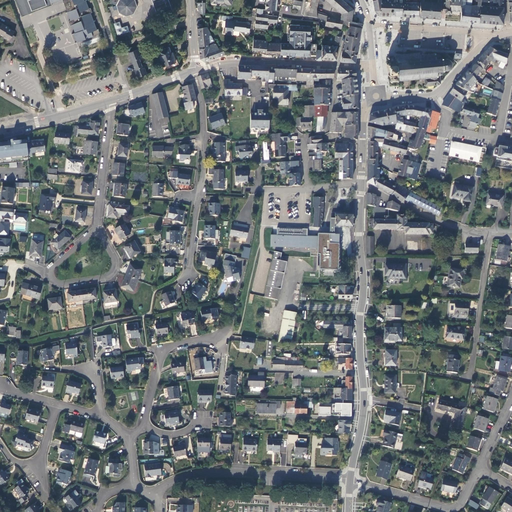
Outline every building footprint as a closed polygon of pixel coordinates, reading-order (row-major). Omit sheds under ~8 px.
[(17,0),(23,14),(32,11),(28,1),(29,0),(49,0),(51,3),(60,0),(62,0),(70,20),(69,21),(70,25),(72,25),(75,33),(73,33),(77,42),(81,41),(93,36),(92,35),(91,32),(97,29),(90,13),(92,12),(90,7),(89,8),(85,0),(84,0),(83,0),(17,0)] [(32,11),(51,3),(49,0),(29,0),(28,1),(32,11)] [(110,0),(109,2),(117,5),(119,13),(126,17),(134,14),(137,7),(135,0),(110,0)] [(168,0),(152,0),(156,16),(172,12),(168,0)] [(266,0),(265,10),(276,11),(277,0),(266,0)] [(317,0),(312,0),(308,16),(317,17),(317,11),(316,11),(316,7),(317,0)] [(353,10),(342,0),(325,0),(341,14),(340,19),(343,20),(351,22),(352,16),(353,10)] [(372,0),(375,11),(379,15),(381,0),(372,0)] [(381,0),(379,15),(391,16),(391,0),(381,0)] [(391,0),(391,16),(402,16),(403,2),(403,0),(400,0),(391,0)] [(452,11),(461,12),(461,0),(446,0),(446,7),(446,11),(445,13),(451,14),(452,11)] [(461,0),(461,12),(461,20),(470,21),(471,6),(471,0),(461,0)] [(470,21),(479,22),(480,6),(480,0),(476,0),(476,1),(478,1),(477,5),(471,6),(470,21)] [(494,3),(494,7),(480,6),(479,22),(486,23),(493,23),(503,24),(502,0),(495,0),(496,3),(494,3)] [(420,17),(426,18),(430,18),(440,19),(441,10),(441,6),(442,3),(438,3),(425,2),(421,1),(420,2),(420,17)] [(206,13),(205,2),(197,2),(199,13),(206,13)] [(403,2),(402,16),(410,17),(410,3),(403,2)] [(410,3),(410,17),(418,17),(418,3),(410,3)] [(327,15),(317,11),(317,17),(326,20),(327,17),(327,15)] [(256,14),(255,27),(267,29),(268,22),(276,23),(277,16),(262,14),(256,14)] [(336,18),(327,17),(326,20),(325,25),(334,27),(335,23),(336,18)] [(232,21),(225,20),(224,27),(226,27),(225,34),(233,35),(233,30),(249,32),(250,25),(246,24),(246,23),(232,21)] [(351,22),(343,20),(342,24),(345,25),(361,28),(362,24),(351,22)] [(119,21),(113,23),(117,35),(129,31),(127,25),(121,27),(119,21)] [(0,34),(3,37),(9,41),(9,42),(12,44),(16,37),(13,35),(15,32),(8,28),(9,27),(0,22),(0,34)] [(199,28),(197,28),(199,47),(200,58),(204,61),(225,54),(221,46),(218,48),(207,27),(202,28),(202,24),(198,24),(199,28)] [(312,57),(316,57),(316,49),(317,43),(310,43),(310,26),(300,26),(300,25),(290,24),(289,43),(281,43),(280,54),(280,57),(295,58),(295,56),(298,56),(301,56),(301,52),(312,52),(312,57)] [(359,38),(361,28),(345,25),(344,29),(348,30),(347,35),(359,38)] [(342,31),(336,31),(333,43),(339,45),(342,31)] [(359,38),(347,35),(344,49),(357,51),(359,38)] [(253,39),(252,50),(258,51),(258,46),(261,46),(260,51),(266,52),(267,42),(267,41),(253,39)] [(266,52),(266,53),(272,54),(272,49),(275,49),(275,54),(280,54),(281,43),(267,42),(266,52)] [(316,58),(316,60),(321,60),(322,58),(329,59),(336,60),(336,45),(320,44),(320,49),(316,49),(316,57),(316,58)] [(159,51),(165,66),(177,62),(175,57),(174,57),(170,47),(159,51)] [(505,64),(506,65),(507,55),(499,52),(498,51),(498,52),(490,48),(487,51),(481,58),(488,64),(491,61),(493,63),(496,60),(501,62),(500,62),(500,63),(499,64),(499,65),(499,66),(500,67),(501,67),(501,68),(502,68),(503,68),(503,67),(504,67),(505,66),(505,65),(505,64)] [(137,78),(147,74),(144,65),(142,66),(140,62),(139,59),(141,58),(138,49),(128,53),(131,62),(132,61),(133,65),(134,69),(133,69),(137,78)] [(344,49),(343,49),(342,52),(340,62),(355,62),(357,51),(344,49)] [(428,54),(423,55),(423,54),(422,54),(422,55),(417,55),(416,55),(411,56),(411,55),(410,55),(410,56),(404,56),(403,56),(398,57),(398,56),(396,57),(396,56),(395,56),(395,57),(390,57),(389,56),(388,57),(387,57),(388,59),(389,63),(387,63),(387,64),(387,65),(389,65),(390,74),(388,75),(389,76),(390,76),(390,80),(390,81),(391,81),(391,82),(392,82),(392,81),(397,81),(397,82),(398,82),(398,81),(400,80),(405,79),(406,80),(407,80),(407,79),(412,79),(413,79),(418,78),(418,79),(419,79),(419,78),(424,78),(425,85),(424,85),(424,86),(425,86),(426,86),(438,84),(438,85),(439,85),(439,84),(441,84),(440,75),(441,75),(441,74),(442,74),(442,73),(442,72),(442,71),(441,71),(443,70),(443,71),(444,71),(444,70),(447,70),(448,69),(449,69),(450,68),(451,67),(451,66),(452,65),(452,64),(452,63),(451,62),(451,61),(450,60),(449,60),(449,59),(448,59),(447,59),(446,59),(445,59),(443,59),(443,58),(441,58),(441,59),(440,59),(440,58),(441,58),(441,57),(440,56),(440,55),(439,55),(438,54),(437,54),(436,53),(435,53),(434,53),(434,54),(429,54),(428,54)] [(483,70),(488,64),(481,58),(480,58),(476,65),(481,69),(482,69),(483,70)] [(474,79),(480,72),(482,70),(481,69),(476,65),(475,64),(468,72),(474,79)] [(251,67),(238,67),(238,79),(250,80),(251,67)] [(254,67),(251,67),(250,80),(251,80),(253,80),(253,76),(256,76),(262,76),(262,68),(254,67)] [(294,69),(274,68),(274,77),(296,78),(297,69),(294,69)] [(302,70),(297,69),(296,78),(296,81),(301,81),(304,81),(307,81),(307,79),(313,79),(320,79),(320,70),(317,70),(308,70),(302,70)] [(324,71),(320,70),(320,79),(330,79),(333,79),(334,71),(324,71)] [(356,78),(355,71),(344,71),(342,71),(338,71),(337,80),(338,81),(342,81),(342,80),(356,78)] [(464,77),(473,86),(477,82),(474,79),(468,72),(464,77)] [(208,74),(198,77),(201,89),(211,86),(210,82),(208,74)] [(477,89),(473,86),(464,77),(455,86),(468,92),(473,93),(477,89)] [(490,82),(491,81),(486,77),(484,81),(483,80),(481,82),(482,83),(481,85),(487,87),(490,82)] [(358,95),(356,78),(342,80),(342,81),(344,97),(358,95)] [(230,80),(223,80),(225,96),(247,96),(247,88),(242,88),(242,84),(230,84),(230,80)] [(322,85),(314,85),(313,85),(307,85),(305,85),(305,86),(305,87),(314,87),(314,89),(314,97),(318,97),(321,97),(329,97),(329,89),(330,80),(324,81),(322,81),(322,85)] [(397,85),(397,90),(404,90),(404,88),(408,87),(411,86),(411,81),(403,81),(404,85),(397,85)] [(196,101),(192,84),(181,87),(184,103),(182,103),(185,110),(194,108),(191,102),(196,101)] [(288,85),(274,85),(272,85),(272,89),(274,89),(273,99),(278,99),(278,105),(288,105),(288,91),(288,85)] [(462,98),(468,92),(455,86),(450,94),(464,104),(466,101),(462,98)] [(495,91),(493,99),(500,101),(502,94),(495,91)] [(162,92),(152,94),(159,124),(167,122),(169,122),(162,92)] [(450,94),(442,105),(460,113),(463,106),(464,104),(450,94)] [(358,95),(344,97),(344,100),(342,101),(343,109),(350,109),(358,109),(358,95)] [(329,97),(321,97),(318,97),(314,97),(314,106),(327,106),(329,106),(329,97)] [(493,99),(490,98),(486,113),(496,116),(498,109),(500,101),(493,99)] [(145,113),(141,103),(128,108),(130,113),(132,112),(134,117),(145,113)] [(327,106),(314,106),(303,106),(303,118),(311,118),(318,117),(326,117),(327,106)] [(402,117),(405,116),(404,106),(401,107),(393,109),(397,124),(403,125),(402,121),(402,117)] [(412,116),(413,116),(414,106),(413,106),(412,106),(411,106),(405,106),(404,106),(405,116),(412,116)] [(414,106),(413,116),(421,117),(422,108),(416,107),(414,106)] [(470,122),(477,124),(478,125),(480,119),(478,118),(480,111),(474,109),(474,110),(464,107),(462,112),(472,116),(470,122)] [(428,124),(436,126),(439,114),(437,113),(432,112),(432,111),(425,109),(422,108),(421,117),(418,127),(417,127),(416,128),(419,129),(426,131),(426,130),(428,124)] [(405,132),(407,126),(404,125),(403,125),(397,124),(393,109),(389,110),(384,111),(387,126),(397,125),(396,129),(405,132)] [(250,129),(269,129),(269,114),(262,114),(262,111),(258,111),(258,114),(254,114),(250,114),(250,129)] [(369,116),(368,123),(383,126),(387,126),(384,111),(372,113),(371,115),(369,116)] [(358,126),(358,113),(332,113),(329,133),(341,133),(341,126),(345,126),(358,126)] [(225,124),(221,114),(209,119),(212,129),(225,124)] [(312,128),(311,118),(303,118),(295,118),(296,127),(300,126),(300,128),(306,128),(312,128)] [(78,133),(98,135),(99,122),(91,121),(90,128),(74,126),(73,136),(77,137),(78,133)] [(326,123),(318,123),(317,133),(321,132),(323,131),(324,130),(326,126),(326,123)] [(129,125),(118,124),(117,135),(128,136),(129,125)] [(428,124),(426,130),(434,133),(436,126),(428,124)] [(358,126),(345,126),(344,138),(345,138),(350,138),(351,139),(357,140),(358,128),(358,126)] [(392,140),(393,134),(384,131),(368,127),(367,143),(383,143),(383,138),(392,140)] [(411,141),(408,148),(414,151),(418,149),(420,146),(423,139),(426,131),(419,129),(417,135),(414,142),(411,141)] [(432,140),(434,133),(426,130),(426,131),(423,139),(430,140),(432,140)] [(54,143),(69,144),(70,135),(55,133),(54,143)] [(288,134),(274,134),(275,137),(271,137),(271,142),(275,141),(275,157),(285,157),(285,141),(288,141),(288,134)] [(0,164),(9,163),(10,167),(17,167),(17,163),(29,161),(28,156),(27,144),(26,141),(17,143),(16,139),(12,139),(12,142),(10,142),(11,143),(9,143),(8,144),(0,144),(0,164)] [(250,148),(249,140),(239,141),(239,145),(241,145),(241,146),(235,146),(236,152),(239,151),(239,157),(244,157),(247,155),(252,155),(252,150),(249,150),(249,149),(250,148)] [(38,143),(35,143),(35,141),(30,142),(31,144),(27,144),(28,156),(32,156),(32,153),(45,151),(44,142),(38,143)] [(97,143),(87,141),(85,154),(96,155),(97,143)] [(352,158),(352,144),(351,144),(349,144),(349,142),(343,142),(343,144),(342,144),(343,158),(352,158)] [(453,142),(451,142),(449,155),(455,156),(455,154),(459,155),(459,157),(470,159),(470,157),(474,158),(473,160),(479,161),(481,152),(467,150),(468,145),(453,142)] [(224,157),(225,143),(215,143),(214,150),(213,150),(213,157),(215,157),(215,162),(225,162),(225,157),(224,157)] [(327,152),(326,143),(323,144),(317,144),(318,153),(327,152)] [(405,155),(407,149),(397,144),(383,143),(367,143),(367,165),(377,165),(377,148),(383,148),(383,149),(403,154),(405,155)] [(128,145),(120,144),(118,156),(127,157),(128,145)] [(318,153),(317,144),(315,144),(307,145),(308,149),(315,149),(316,149),(316,152),(317,153),(318,153)] [(190,151),(190,146),(185,145),(180,146),(179,151),(178,151),(178,155),(179,156),(179,161),(184,162),(185,160),(190,160),(190,156),(191,156),(191,151),(190,151)] [(163,156),(171,156),(174,147),(163,147),(152,146),(152,158),(157,158),(157,157),(163,157),(163,156)] [(511,148),(499,146),(498,149),(495,148),(494,149),(494,150),(494,151),(493,153),(493,155),(497,156),(496,160),(495,166),(511,169),(511,148)] [(411,162),(414,151),(408,148),(407,148),(407,149),(405,155),(403,154),(402,160),(411,162)] [(67,159),(66,171),(79,173),(80,165),(82,166),(82,161),(81,161),(81,158),(75,157),(74,160),(67,159)] [(352,164),(352,158),(343,158),(343,161),(343,170),(352,170),(352,164)] [(313,161),(313,171),(321,171),(321,160),(317,160),(313,160),(313,161)] [(411,162),(402,160),(398,173),(393,172),(392,174),(398,175),(416,181),(417,177),(420,165),(421,162),(418,161),(417,164),(411,162)] [(289,162),(280,163),(281,175),(289,175),(290,187),(300,186),(300,174),(291,175),(290,167),(299,166),(299,161),(294,162),(289,162)] [(124,165),(114,163),(112,175),(123,177),(124,165)] [(379,179),(379,165),(377,165),(367,165),(367,172),(367,179),(377,179),(379,179)] [(223,183),(224,170),(212,170),(212,175),(214,175),(213,183),(213,189),(223,189),(223,183)] [(352,171),(352,170),(343,170),(343,171),(343,179),(352,179),(352,171)] [(235,182),(248,182),(247,171),(235,172),(235,182)] [(191,176),(177,174),(177,179),(176,184),(189,186),(191,176)] [(379,179),(377,179),(375,186),(382,190),(386,183),(379,179)] [(91,195),(93,182),(83,181),(82,194),(91,195)] [(386,183),(382,190),(392,195),(399,185),(395,183),(393,186),(386,183)] [(126,185),(115,184),(114,197),(125,198),(126,185)] [(162,197),(163,184),(153,184),(153,197),(162,197)] [(470,202),(473,188),(454,184),(452,197),(461,198),(461,197),(464,198),(463,200),(470,202)] [(405,199),(410,202),(412,203),(416,195),(415,194),(410,192),(404,188),(399,185),(392,195),(403,203),(405,199)] [(1,204),(13,205),(14,189),(2,188),(1,204)] [(56,196),(42,194),(40,210),(50,211),(51,201),(56,201),(56,196)] [(322,198),(322,194),(314,194),(313,208),(315,208),(323,208),(323,198),(322,198)] [(376,195),(367,194),(367,205),(373,207),(374,207),(378,207),(380,197),(375,196),(376,195)] [(501,208),(503,196),(488,194),(486,205),(501,208)] [(440,213),(441,208),(441,207),(416,195),(412,203),(438,216),(440,213)] [(388,203),(386,209),(388,210),(398,212),(400,206),(392,202),(388,203)] [(210,216),(220,216),(220,204),(209,203),(209,209),(210,209),(210,216)] [(128,206),(109,204),(108,217),(117,218),(117,213),(123,214),(127,210),(128,206)] [(181,223),(184,212),(177,210),(178,209),(170,207),(167,217),(172,219),(172,221),(181,223)] [(388,217),(388,210),(386,209),(378,207),(374,207),(373,207),(373,219),(369,219),(369,222),(369,228),(373,228),(373,230),(381,230),(382,230),(389,230),(397,230),(406,230),(406,234),(407,234),(427,234),(427,235),(428,235),(428,234),(432,234),(432,235),(434,235),(434,233),(436,233),(436,226),(432,226),(432,225),(428,225),(428,224),(427,224),(426,224),(407,224),(406,224),(406,216),(397,216),(397,220),(391,220),(391,217),(388,217)] [(321,228),(323,208),(315,208),(313,227),(321,228)] [(84,223),(86,210),(76,209),(75,222),(84,223)] [(354,215),(335,214),(335,218),(335,227),(353,228),(354,215)] [(15,216),(5,215),(4,229),(14,230),(15,216)] [(115,230),(121,240),(130,235),(124,224),(115,230)] [(205,239),(215,239),(215,230),(215,226),(205,226),(205,239)] [(232,226),(230,235),(247,238),(248,229),(232,226)] [(339,237),(339,235),(334,235),(330,234),(318,234),(318,237),(307,236),(308,229),(291,229),(290,230),(286,230),(286,228),(277,228),(277,235),(271,235),(270,247),(271,247),(289,247),(289,248),(293,248),(293,247),(296,247),(296,248),(299,248),(299,247),(311,248),(310,256),(318,256),(317,261),(320,261),(320,268),(338,269),(339,242),(341,242),(341,243),(341,236),(341,237),(339,237)] [(65,231),(59,236),(55,240),(52,243),(58,250),(71,238),(65,231)] [(180,239),(180,232),(170,231),(170,244),(180,244),(180,239)] [(9,251),(10,239),(0,238),(0,251),(3,251),(3,252),(6,252),(9,251)] [(30,256),(41,258),(43,242),(32,240),(30,256)] [(134,242),(124,247),(127,251),(131,258),(140,253),(134,242)] [(465,253),(478,253),(478,244),(465,244),(465,253)] [(509,246),(498,245),(496,260),(507,262),(509,246)] [(242,254),(241,257),(248,259),(251,248),(246,247),(245,254),(242,254)] [(208,265),(214,266),(216,254),(209,252),(209,254),(207,254),(201,253),(200,261),(204,262),(204,264),(208,265)] [(287,262),(280,261),(282,253),(275,252),(264,297),(278,300),(280,289),(281,289),(287,262)] [(177,266),(177,259),(164,259),(164,273),(174,273),(174,266),(177,266)] [(235,263),(224,260),(223,265),(224,265),(224,268),(222,269),(224,274),(225,274),(226,278),(232,277),(233,281),(240,279),(239,275),(238,273),(240,273),(239,269),(234,268),(235,263)] [(142,269),(130,265),(126,276),(138,281),(142,269)] [(389,277),(389,278),(405,278),(405,265),(385,265),(385,277),(389,277)] [(447,286),(459,288),(460,278),(462,279),(463,270),(450,269),(447,286)] [(138,281),(126,276),(121,287),(133,292),(138,281)] [(38,299),(42,289),(22,283),(21,294),(38,299)] [(191,292),(199,299),(207,290),(199,283),(194,289),(194,288),(191,292)] [(339,299),(352,299),(352,293),(350,293),(350,291),(350,286),(339,286),(339,299)] [(95,289),(81,291),(82,300),(96,298),(95,289)] [(115,290),(103,292),(105,303),(117,302),(115,290)] [(81,291),(67,293),(68,302),(82,300),(81,291)] [(175,303),(170,291),(161,295),(166,307),(175,303)] [(60,298),(48,300),(49,310),(62,308),(60,298)] [(469,304),(455,303),(454,314),(468,315),(469,304)] [(387,306),(387,311),(388,311),(388,318),(393,318),(401,318),(401,306),(387,306)] [(217,308),(201,312),(202,321),(212,319),(212,321),(219,319),(217,308)] [(278,342),(291,344),(297,313),(284,311),(278,342)] [(183,327),(194,325),(192,319),(194,319),(193,313),(181,315),(183,327)] [(351,321),(323,321),(323,328),(343,329),(343,338),(351,339),(351,321)] [(167,323),(155,325),(156,335),(164,334),(168,334),(167,323)] [(137,325),(126,326),(127,334),(130,334),(131,338),(140,337),(139,330),(138,330),(137,325)] [(16,328),(8,327),(7,335),(16,336),(16,332),(16,328)] [(463,340),(465,329),(461,329),(461,328),(456,327),(456,328),(447,327),(446,338),(463,340)] [(401,329),(385,328),(385,333),(386,333),(386,341),(401,341),(401,329)] [(111,339),(111,335),(101,337),(102,341),(103,341),(103,348),(112,347),(112,346),(115,346),(116,345),(115,339),(114,339),(111,339)] [(502,349),(511,350),(511,337),(504,336),(502,349)] [(255,339),(241,337),(240,348),(252,349),(253,348),(255,339)] [(76,343),(65,345),(66,355),(73,354),(73,357),(78,356),(76,343)] [(350,349),(350,345),(335,344),(335,355),(352,355),(352,349),(350,349)] [(51,347),(41,350),(44,362),(54,360),(52,352),(51,347)] [(16,365),(27,366),(28,352),(18,351),(17,360),(16,365)] [(385,366),(396,366),(396,351),(386,351),(385,366)] [(447,359),(448,359),(446,372),(457,373),(459,360),(457,360),(458,356),(448,355),(447,359)] [(194,359),(196,371),(205,370),(204,362),(206,362),(205,357),(194,359)] [(302,358),(277,357),(277,361),(273,361),(273,369),(302,370),(302,358)] [(501,357),(500,362),(498,370),(509,372),(511,359),(501,357)] [(129,359),(131,371),(135,370),(141,369),(141,365),(144,365),(143,358),(129,359)] [(352,370),(352,359),(338,358),(338,364),(342,365),(342,364),(346,364),(346,370),(352,370)] [(172,373),(184,372),(183,361),(178,362),(178,363),(171,364),(172,373)] [(124,377),(123,367),(110,369),(111,379),(124,377)] [(248,376),(248,387),(264,387),(264,372),(258,372),(258,376),(248,376)] [(284,373),(275,372),(275,383),(284,384),(284,373)] [(230,396),(235,396),(237,375),(231,375),(229,376),(226,376),(224,377),(224,380),(225,381),(225,389),(224,390),(223,393),(225,394),(228,394),(230,396)] [(54,378),(42,376),(41,386),(49,387),(53,388),(54,378)] [(385,376),(384,393),(395,393),(396,376),(385,376)] [(351,389),(352,377),(346,377),(346,381),(342,381),(342,386),(338,386),(338,387),(336,387),(336,388),(351,389)] [(490,388),(489,393),(499,396),(501,391),(503,392),(507,380),(497,377),(493,389),(490,388)] [(81,385),(68,381),(65,394),(70,395),(71,392),(78,394),(81,385)] [(177,386),(167,388),(169,400),(179,399),(177,386)] [(351,389),(336,388),(334,388),(334,393),(341,394),(341,400),(343,400),(351,400),(351,389)] [(197,390),(198,401),(211,401),(211,390),(197,390)] [(341,400),(341,394),(334,393),(334,400),(328,400),(328,403),(343,404),(343,400),(341,400)] [(493,413),(497,400),(487,396),(483,409),(493,413)] [(461,429),(466,403),(459,402),(458,405),(438,400),(436,408),(455,413),(452,427),(461,429)] [(0,404),(0,412),(8,415),(11,406),(5,404),(6,402),(1,401),(0,404)] [(257,413),(276,413),(276,401),(270,401),(270,404),(257,404),(257,413)] [(313,402),(295,401),(287,402),(287,413),(294,413),(295,405),(306,405),(306,406),(309,406),(309,407),(313,407),(313,403),(313,402)] [(328,403),(313,403),(313,407),(312,416),(351,417),(351,404),(343,404),(328,403)] [(306,405),(295,405),(294,413),(294,414),(306,414),(306,406),(306,405)] [(28,409),(25,419),(38,422),(41,412),(35,410),(35,411),(28,409)] [(400,413),(385,410),(383,420),(384,420),(393,422),(392,424),(398,425),(400,413)] [(179,423),(177,413),(164,414),(166,424),(173,423),(173,424),(179,423)] [(219,427),(232,427),(232,420),(230,420),(230,413),(220,413),(220,421),(219,421),(219,427)] [(477,416),(473,429),(484,432),(488,419),(477,416)] [(81,437),(82,433),(84,424),(80,423),(72,421),(70,426),(65,424),(63,432),(69,434),(70,430),(76,432),(76,435),(76,436),(80,437),(81,437)] [(338,433),(349,434),(349,429),(351,429),(351,421),(338,421),(338,433)] [(393,448),(397,434),(383,430),(382,436),(384,437),(382,446),(393,448)] [(96,431),(93,441),(104,444),(107,435),(100,433),(101,432),(96,431)] [(27,436),(17,433),(15,440),(12,441),(15,446),(17,445),(23,447),(23,450),(28,451),(29,449),(31,449),(34,441),(26,438),(27,436)] [(470,436),(467,448),(477,451),(481,439),(470,436)] [(197,438),(197,448),(210,448),(210,438),(197,438)] [(243,438),(243,451),(247,451),(247,450),(257,450),(257,441),(248,440),(248,438),(243,438)] [(337,442),(338,438),(326,438),(325,445),(322,445),(322,448),(321,448),(321,455),(327,455),(327,453),(332,453),(332,455),(337,456),(337,451),(339,451),(339,442),(337,442)] [(220,439),(219,450),(224,450),(230,450),(231,440),(220,439)] [(267,439),(266,451),(275,451),(276,452),(280,453),(280,440),(267,439)] [(144,455),(154,454),(159,454),(159,444),(153,442),(144,442),(144,450),(143,450),(144,455)] [(299,453),(306,453),(307,444),(295,443),(294,454),(299,454),(299,453)] [(72,451),(73,447),(61,444),(59,449),(62,450),(61,454),(60,457),(59,461),(69,463),(70,459),(72,460),(75,452),(72,451)] [(173,447),(174,457),(186,455),(184,445),(173,447)] [(462,455),(463,451),(458,449),(451,448),(448,454),(458,458),(452,469),(462,474),(467,462),(469,463),(470,459),(462,455)] [(511,461),(505,458),(500,468),(511,474),(511,461)] [(94,477),(98,462),(88,460),(86,469),(85,468),(83,475),(90,477),(91,476),(94,477)] [(119,464),(119,460),(108,460),(108,466),(110,466),(109,474),(113,474),(113,477),(117,477),(121,475),(121,470),(122,471),(122,467),(118,466),(119,464)] [(387,480),(392,465),(381,461),(379,466),(380,466),(376,476),(387,480)] [(153,476),(161,475),(160,464),(144,466),(146,478),(151,477),(150,475),(153,475),(153,476)] [(400,466),(396,476),(410,481),(414,470),(400,466)] [(0,483),(1,485),(10,478),(7,474),(6,475),(2,469),(0,469),(0,483)] [(70,476),(71,472),(60,469),(59,473),(60,473),(59,476),(58,476),(56,484),(61,485),(62,483),(66,484),(68,480),(69,480),(71,476),(70,476)] [(434,479),(430,478),(426,477),(427,474),(421,472),(417,486),(431,490),(434,479)] [(457,482),(443,479),(441,490),(455,493),(457,482)] [(25,487),(22,483),(14,489),(21,498),(29,493),(24,487),(25,487)] [(480,505),(487,509),(498,492),(489,487),(482,499),(483,499),(480,505)] [(77,496),(73,492),(64,499),(67,503),(68,502),(73,509),(77,506),(78,506),(82,504),(76,496),(77,496)] [(501,507),(508,511),(511,511),(511,501),(507,498),(501,507)] [(379,500),(378,500),(377,501),(376,502),(376,503),(376,504),(377,505),(377,506),(378,506),(376,511),(388,511),(391,503),(379,500)] [(477,509),(479,504),(470,500),(468,504),(477,509)] [(37,508),(34,503),(24,511),(25,511),(39,511),(37,508)] [(124,511),(124,503),(116,503),(113,508),(112,508),(112,511),(124,511)]
